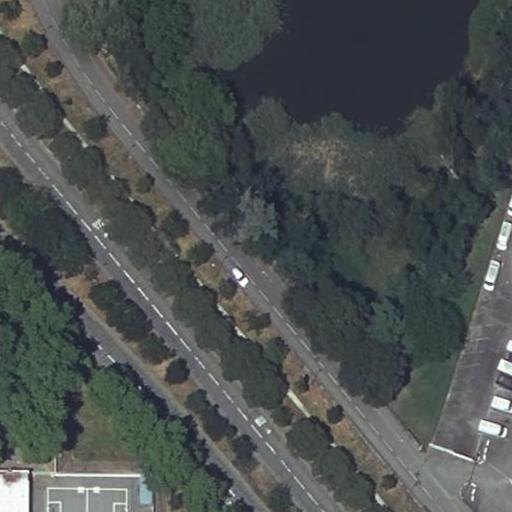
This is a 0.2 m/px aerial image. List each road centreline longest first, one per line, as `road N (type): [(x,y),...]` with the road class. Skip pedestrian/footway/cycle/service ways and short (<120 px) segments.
road 1 (unclassified): [(443,511),(154,165),(42,0)]
road 2 (tertiary): [(317,511),(0,129)]
road 3 (tertiary): [(0,233),(115,341),(263,511)]
